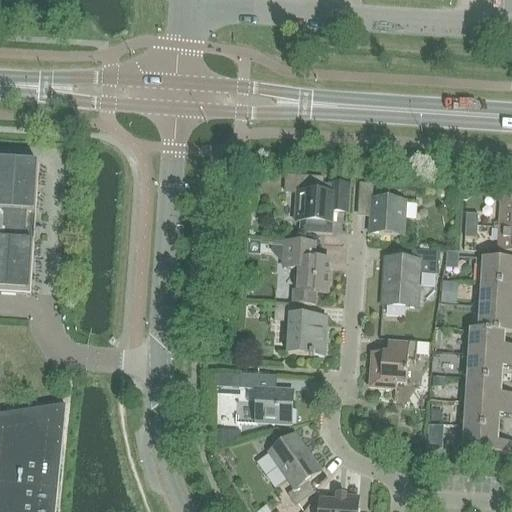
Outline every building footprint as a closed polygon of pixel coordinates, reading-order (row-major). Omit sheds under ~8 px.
[(0,293),(31,296),(39,166),(0,163),(0,293)] [(301,223),(300,233),(332,236),(333,214),(349,215),(351,186),(329,185),(329,186),(323,185),(323,179),(286,177),(285,194),(297,195),(295,223),(301,223)] [(370,236),(403,238),(405,203),(372,201),(373,185),(359,185),(358,210),(371,211),(370,236)] [(511,195),(502,195),(500,229),(511,230),(511,195)] [(466,215),(465,227),(477,228),(478,216),(466,215)] [(477,228),(465,227),(465,239),(477,240),(477,228)] [(511,230),(500,229),(500,230),(498,254),(511,254),(511,230)] [(273,244),(272,253),(284,254),(283,270),(300,271),(298,292),(292,292),(291,306),(311,307),(315,307),(316,295),(328,296),(330,262),(314,261),(315,246),(285,244),(273,244)] [(386,262),(384,307),(417,309),(418,288),(434,289),(435,277),(438,277),(439,265),(439,253),(411,252),(410,263),(386,262)] [(511,262),(484,261),(482,285),(511,286),(511,262)] [(511,286),(482,285),(481,309),(511,310),(511,286)] [(311,307),(291,306),(275,305),(274,318),(290,319),(288,356),(310,357),(310,359),(314,359),(314,358),(324,358),(326,320),(310,319),(311,307)] [(511,310),(481,309),(479,332),(479,333),(505,335),(511,335),(511,310)] [(471,332),(470,356),(511,358),(511,348),(504,348),(505,335),(479,333),(479,332),(471,332)] [(372,354),(370,390),(396,391),(397,386),(407,386),(408,363),(416,364),(416,356),(429,357),(430,345),(417,345),(388,343),(387,355),(372,354)] [(511,358),(470,356),(468,380),(501,382),(502,369),(511,369),(511,358)] [(268,391),(269,377),(241,376),(241,378),(240,384),(240,390),(258,391),(256,424),(291,427),(293,393),(268,391)] [(215,377),(214,389),(240,390),(240,384),(241,378),(215,377)] [(468,380),(467,404),(511,406),(511,396),(501,396),(501,382),(468,380)] [(511,406),(467,404),(465,428),(498,430),(499,417),(511,417),(511,406)] [(56,511),(66,408),(0,417),(0,511),(56,511)] [(498,430),(465,428),(463,452),(511,455),(511,444),(497,444),(498,430)] [(288,496),(296,508),(316,494),(308,483),(321,474),(295,437),(269,455),(295,491),(288,496)] [(320,511),(358,511),(359,500),(346,499),(346,497),(337,497),(336,504),(321,503),(320,511)]
